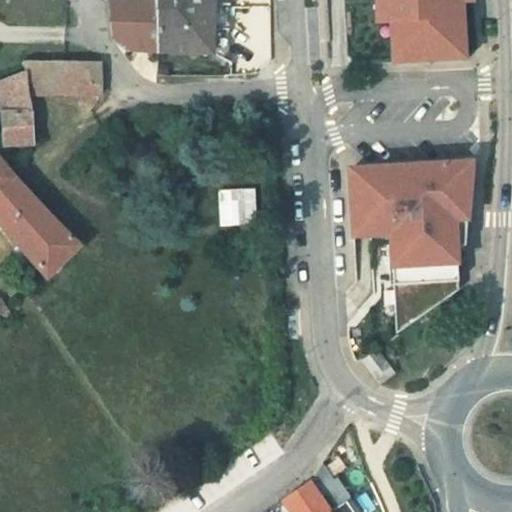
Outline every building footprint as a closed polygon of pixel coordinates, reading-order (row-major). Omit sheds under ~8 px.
[(116,43),(145,43),(199,44),(200,0),(94,0),(99,36),(116,43)] [(381,0),(368,0),(369,16),(382,15),(381,0)] [(381,0),(382,15),(384,56),(441,55),(440,38),(454,38),(452,0),(381,0)] [(440,38),(441,55),(455,54),(454,38),(440,38)] [(0,108),(22,106),(21,96),(40,90),(50,89),(89,89),(86,52),(13,54),(13,64),(0,68),(0,108)] [(22,106),(0,108),(0,138),(25,138),(22,106)] [(462,155),(341,162),(343,188),(358,187),(358,198),(343,199),(345,229),(383,226),(386,278),(389,326),(450,282),(447,240),(445,212),(458,212),(462,155)] [(0,233),(37,271),(68,240),(29,199),(0,169),(0,233)] [(358,187),(343,188),(343,193),(343,199),(358,198),(358,187)] [(217,228),(256,226),(254,188),(215,190),(217,228)] [(458,212),(445,212),(447,240),(456,238),(458,212)] [(355,361),(370,348),(366,343),(348,354),(355,361)] [(382,363),(370,348),(355,361),(369,375),(382,363)] [(277,490),(292,511),(308,511),(323,502),(325,500),(304,471),(277,490)] [(270,511),(262,500),(245,511),(270,511)] [(308,511),(329,511),(323,502),(308,511)]
